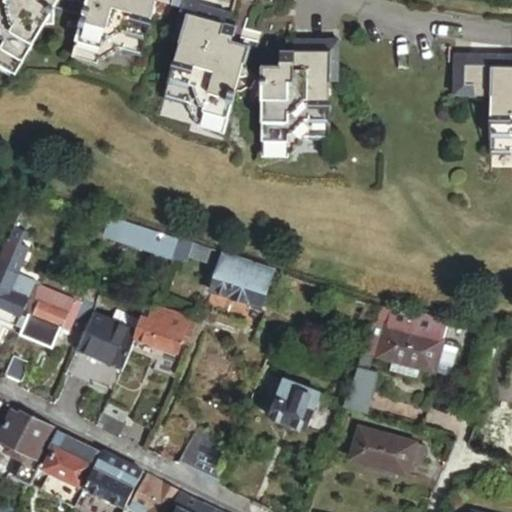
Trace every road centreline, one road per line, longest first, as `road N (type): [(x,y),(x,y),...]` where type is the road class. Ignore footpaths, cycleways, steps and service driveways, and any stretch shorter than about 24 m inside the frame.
road 1 (residential): [(0,386),(253,511)]
road 2 (residential): [(361,0),(440,27),(511,31)]
